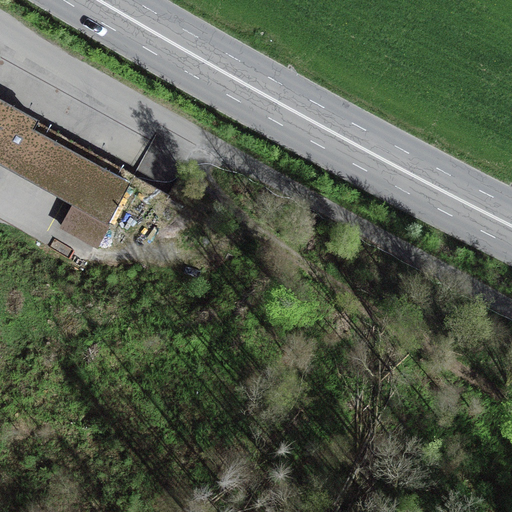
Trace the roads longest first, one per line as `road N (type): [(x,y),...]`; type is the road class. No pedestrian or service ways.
road 1 (unclassified): [(511,310),(0,26)]
road 2 (secondary): [(88,0),(511,229)]
road 3 (track): [(159,114),(255,233),(511,401)]
